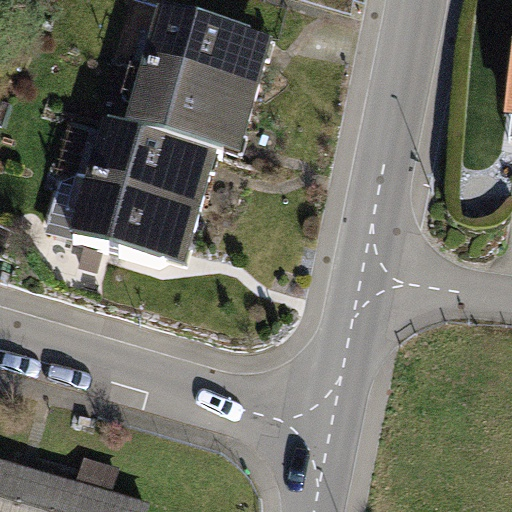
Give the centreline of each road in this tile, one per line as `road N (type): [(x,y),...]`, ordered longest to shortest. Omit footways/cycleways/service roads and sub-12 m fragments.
road 1 (residential): [(324,423),(0,329)]
road 2 (residential): [(400,0),(360,266)]
road 3 (residential): [(360,266),(324,423)]
road 4 (residential): [(360,266),(511,288)]
